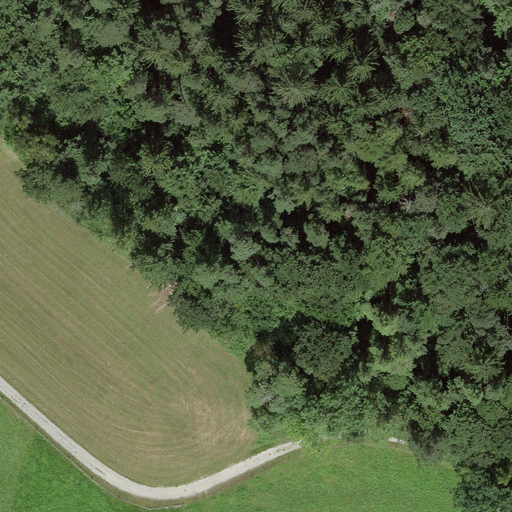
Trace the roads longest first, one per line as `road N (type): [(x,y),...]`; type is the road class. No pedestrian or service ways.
road 1 (track): [(0,383),(118,487),(185,498),(311,445),(398,424),(511,451)]
road 2 (track): [(511,135),(390,45),(359,0)]
